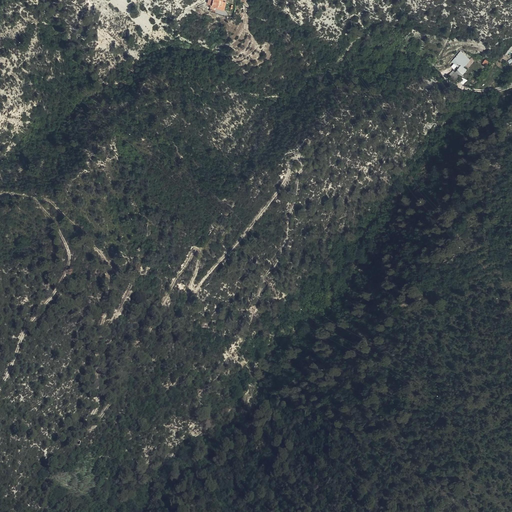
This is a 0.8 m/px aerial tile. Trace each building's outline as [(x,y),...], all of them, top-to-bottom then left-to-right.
[(455,65),(462,71),(464,68),(467,70),(472,63),(462,56),(455,65)] [(471,73),(476,66),(472,63),(467,70),(471,73)] [(464,74),(467,77),(471,73),(467,70),(464,68),(462,71),(459,74),(462,77),(464,74)] [(217,223),(214,221),(207,231),(210,233),(217,223)] [(138,225),(138,231),(142,230),(142,234),(148,234),(148,225),(142,225),(142,224),(139,224),(139,226),(138,225)]
